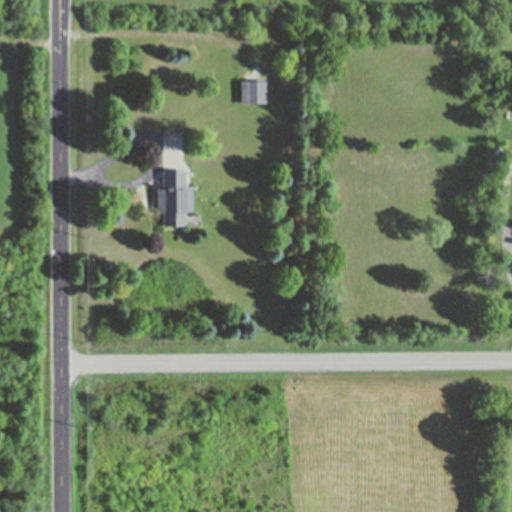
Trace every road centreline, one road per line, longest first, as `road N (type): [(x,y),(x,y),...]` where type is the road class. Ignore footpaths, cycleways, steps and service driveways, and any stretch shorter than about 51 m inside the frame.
road 1 (tertiary): [(63,511),(60,0)]
road 2 (residential): [(63,365),(511,362)]
